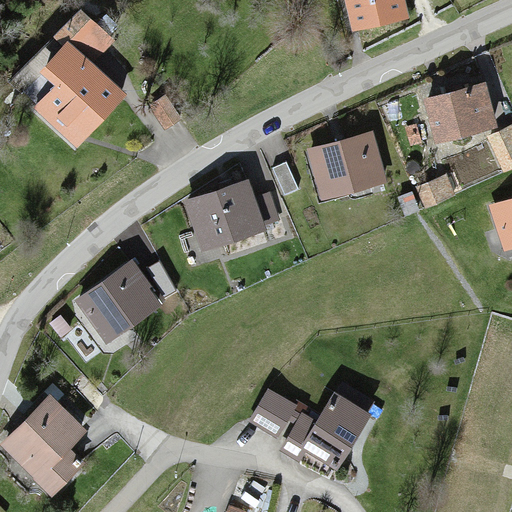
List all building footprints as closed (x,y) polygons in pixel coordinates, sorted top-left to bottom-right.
[(405,0),(348,0),(355,29),(410,15),(405,0)] [(54,40),(11,82),(26,97),(69,55),(54,40)] [(83,58),(38,107),(81,146),(126,98),(83,58)] [(488,84),(429,98),(439,141),(498,126),(488,84)] [(375,135),(311,151),(323,197),(387,181),(375,135)] [(448,178),(416,190),(423,210),(456,198),(448,178)] [(251,182),(187,202),(203,252),(267,232),(251,182)] [(511,197),(481,207),(492,243),(511,236),(511,197)] [(135,264),(79,302),(106,342),(162,303),(135,264)] [(290,439),(334,463),(365,406),(329,386),(310,420),(303,416),(290,439)] [(269,395),(255,420),(274,430),(288,405),(269,395)] [(54,400),(4,446),(53,500),(86,470),(68,450),(86,434),(54,400)]
